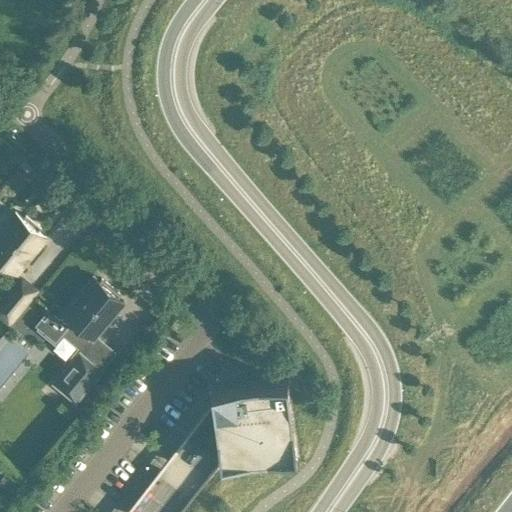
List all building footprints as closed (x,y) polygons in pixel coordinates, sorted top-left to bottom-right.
[(0,262),(2,260),(16,272),(41,242),(46,236),(47,235),(46,235),(41,230),(39,229),(42,226),(27,213),(24,216),(16,210),(0,229),(0,262)] [(102,277),(100,280),(94,275),(64,311),(55,303),(37,324),(39,326),(37,329),(56,345),(64,335),(72,325),(91,341),(124,300),(119,296),(121,293),(102,277)] [(22,277),(4,300),(18,312),(37,289),(22,277)] [(10,345),(25,357),(38,341),(23,329),(10,345)] [(101,370),(81,353),(79,351),(73,359),(53,382),(76,400),(101,370)] [(222,465),(297,455),(288,380),(235,386),(212,389),(213,400),(185,436),(222,465)]
